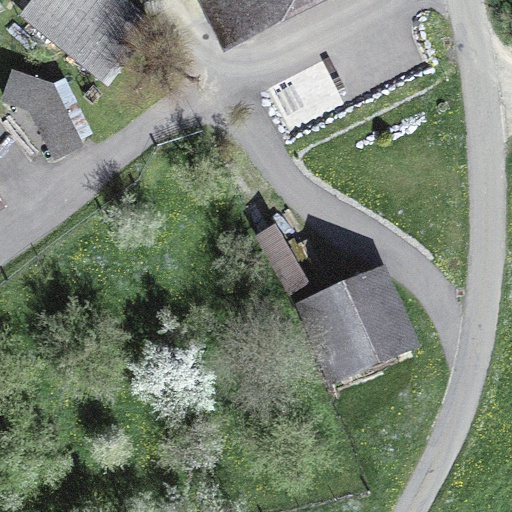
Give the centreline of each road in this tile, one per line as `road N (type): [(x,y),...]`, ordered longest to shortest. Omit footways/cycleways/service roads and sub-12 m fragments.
road 1 (unclassified): [(471,0),(486,148),(481,313),(469,377),(413,511)]
road 2 (track): [(176,0),(218,84),(282,179),(394,256),(478,338)]
road 3 (track): [(28,235),(218,84),(408,0)]
